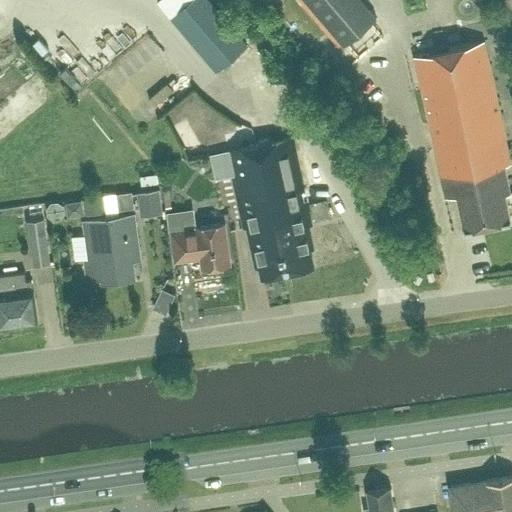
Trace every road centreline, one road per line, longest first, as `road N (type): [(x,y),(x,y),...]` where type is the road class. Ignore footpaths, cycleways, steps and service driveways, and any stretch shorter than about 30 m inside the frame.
road 1 (primary): [(0,496),(511,422)]
road 2 (unclassified): [(0,365),(511,293)]
